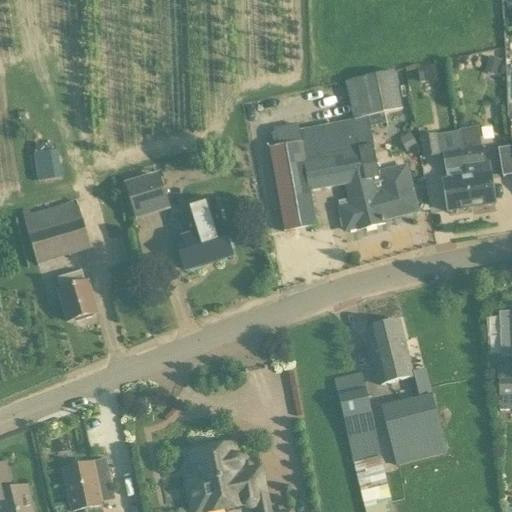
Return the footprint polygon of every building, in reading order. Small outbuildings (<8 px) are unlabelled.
[(413,188),(407,167),(378,173),(367,120),(401,113),(394,73),(375,77),(345,84),(353,122),(300,133),(299,129),(298,129),(298,126),(274,131),(272,136),(274,149),(268,150),(282,228),(284,234),(317,228),(310,194),(345,187),(348,205),(337,208),(344,235),(359,232),(384,226),(385,224),(419,216),(413,188)] [(458,131),(462,151),(471,209),(495,205),(489,173),(488,173),(487,165),(484,165),(481,147),(478,128),(458,131)] [(422,160),(440,157),(436,135),(418,138),(422,160)] [(54,150),(54,144),(34,146),(35,155),(32,155),(36,184),(62,180),(58,152),(57,152),(56,150),(54,150)] [(509,177),(511,176),(511,151),(511,148),(498,150),(503,178),(509,177)] [(447,213),(471,209),(462,151),(442,154),(446,181),(442,181),(447,213)] [(169,210),(168,203),(163,189),(158,174),(123,185),(134,221),(169,210)] [(91,251),(76,202),(30,216),(29,211),(21,213),(37,267),(91,251)] [(232,258),(222,227),(214,203),(181,213),(188,237),(177,241),(187,272),(232,258)] [(98,315),(88,282),(85,283),(82,273),(57,280),(61,291),(58,292),(68,324),(83,319),(86,321),(91,319),(92,316),(98,315)] [(511,314),(499,315),(501,357),(511,356),(511,314)] [(395,468),(446,455),(431,396),(424,371),(411,374),(398,323),(366,331),(379,387),(414,378),(419,399),(380,409),(395,468)] [(511,366),(498,367),(500,412),(509,412),(508,399),(511,398),(511,366)] [(334,380),(357,507),(385,502),(377,457),(375,457),(359,376),(334,380)] [(200,450),(197,454),(192,455),(197,477),(193,478),(189,484),(193,506),(222,501),(224,511),(243,507),(242,503),(263,499),(264,499),(259,471),(237,476),(236,472),(240,470),(242,466),(241,462),(238,459),(234,459),(233,453),(226,448),(212,451),(208,448),(200,450)] [(94,465),(63,471),(71,511),(74,511),(102,507),(101,503),(113,500),(107,469),(95,472),(94,465)] [(31,511),(26,488),(11,491),(6,466),(0,466),(0,511),(31,511)]
